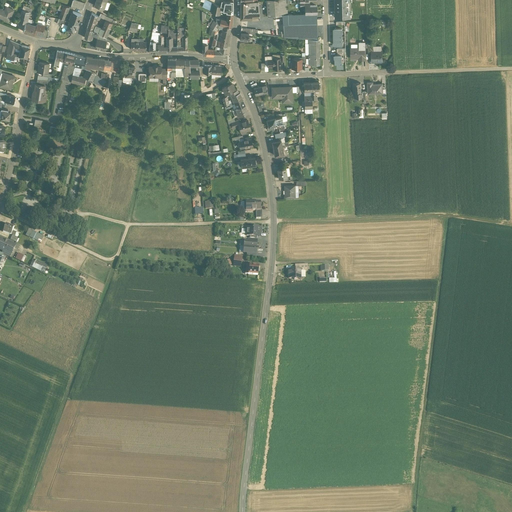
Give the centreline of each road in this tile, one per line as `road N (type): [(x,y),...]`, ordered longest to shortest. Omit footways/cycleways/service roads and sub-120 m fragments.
road 1 (secondary): [(242,511),(273,222),(264,147),(238,77)]
road 2 (track): [(236,70),(150,130),(128,224),(273,222)]
road 3 (track): [(448,215),(415,511)]
road 4 (track): [(83,128),(88,156),(77,210),(128,224),(116,257),(0,209)]
road 5 (track): [(25,511),(116,257)]
road 6 (track): [(511,225),(448,215),(273,222)]
road 7 (residential): [(37,42),(0,205)]
road 8 (secondary): [(74,48),(232,61)]
